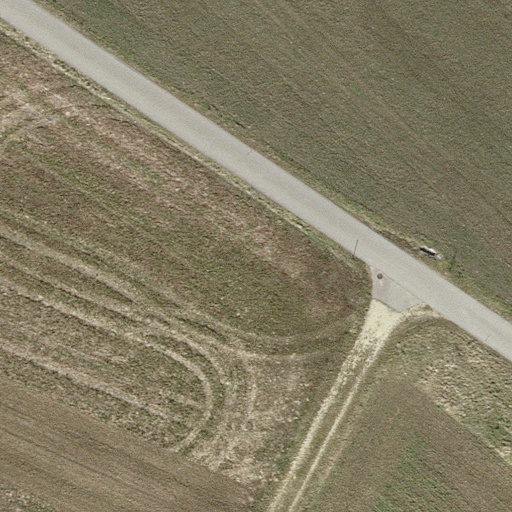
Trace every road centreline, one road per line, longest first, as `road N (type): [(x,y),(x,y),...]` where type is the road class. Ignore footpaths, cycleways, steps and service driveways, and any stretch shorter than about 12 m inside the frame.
road 1 (track): [(5,0),(511,340)]
road 2 (track): [(287,511),(413,273)]
